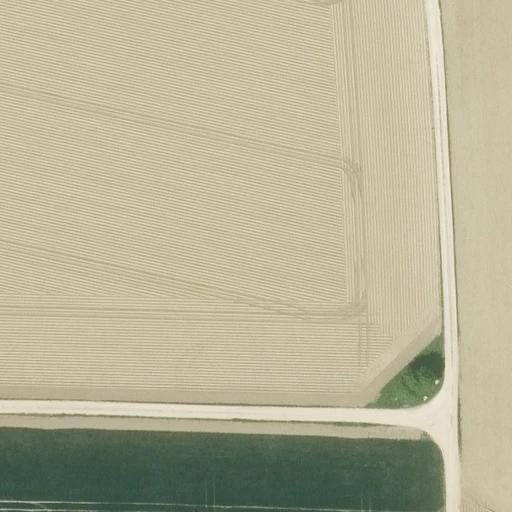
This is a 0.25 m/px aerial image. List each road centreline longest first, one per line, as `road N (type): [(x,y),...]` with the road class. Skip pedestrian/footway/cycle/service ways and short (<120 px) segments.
road 1 (track): [(449,417),(0,404)]
road 2 (track): [(449,417),(429,0)]
